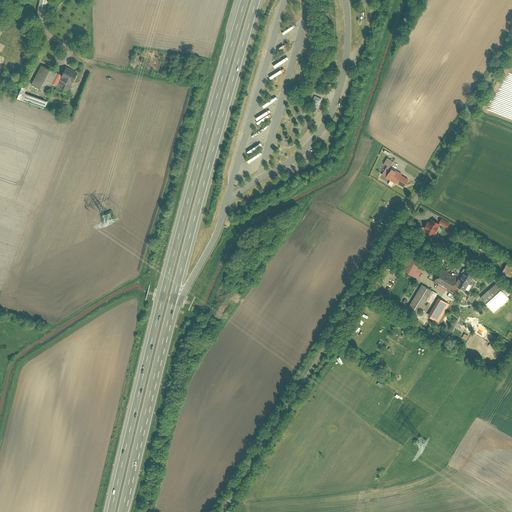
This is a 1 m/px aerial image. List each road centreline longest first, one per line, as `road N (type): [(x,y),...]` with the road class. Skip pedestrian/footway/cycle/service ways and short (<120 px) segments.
road 1 (residential): [(511,41),(222,511)]
road 2 (motorway): [(245,0),(110,511)]
road 3 (motorway): [(161,347),(256,0)]
road 4 (motorway): [(121,511),(161,347)]
road 5 (motorway): [(161,347),(225,203)]
